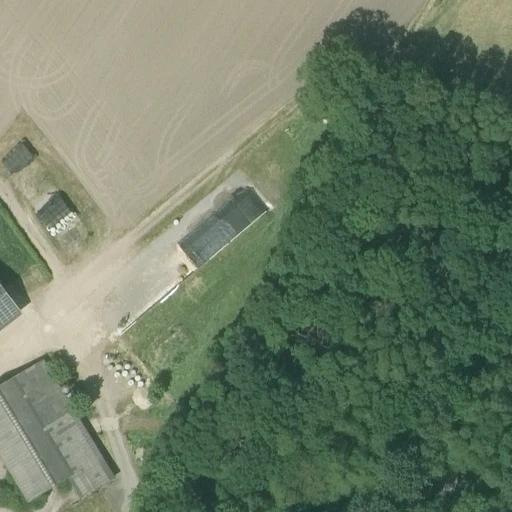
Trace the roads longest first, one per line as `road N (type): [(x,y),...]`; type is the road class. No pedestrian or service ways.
road 1 (track): [(148,511),(176,434),(343,128),(431,0)]
road 2 (track): [(387,61),(295,101),(57,294)]
road 3 (unclassified): [(511,463),(360,511)]
